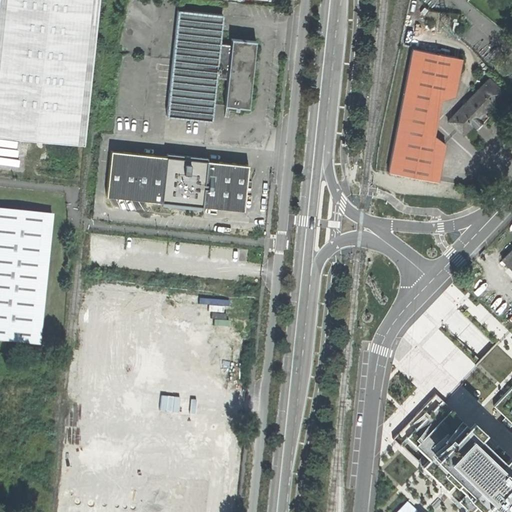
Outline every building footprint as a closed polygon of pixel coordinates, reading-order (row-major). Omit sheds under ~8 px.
[(0,0),(0,131),(82,140),(97,0),(0,0)] [(217,78),(221,42),(223,14),(178,10),(168,117),(213,121),(217,78)] [(232,39),(232,43),(228,79),(226,106),(250,108),(254,65),(256,41),(232,39)] [(232,43),(221,42),(217,78),(228,79),(232,43)] [(436,179),(442,143),(416,122),(422,88),(451,93),(457,56),(408,47),(386,168),(436,179)] [(493,84),(486,77),(445,118),(459,132),(469,123),(473,127),(480,119),(485,115),(481,111),(500,91),(497,88),(499,86),(495,83),(493,84)] [(107,196),(244,211),(249,166),(209,162),(210,158),(187,156),(166,154),(166,158),(111,152),(107,196)] [(52,209),(0,204),(0,338),(38,342),(52,209)] [(511,245),(501,257),(511,267),(511,245)] [(468,511),(423,511),(422,511),(511,511),(511,467),(438,395),(395,439),(468,511)]
